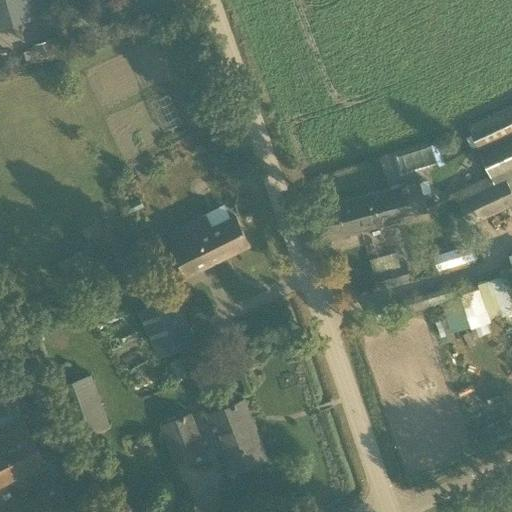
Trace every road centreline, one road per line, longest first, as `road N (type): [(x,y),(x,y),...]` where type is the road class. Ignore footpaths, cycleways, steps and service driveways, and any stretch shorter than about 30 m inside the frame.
road 1 (unclassified): [(375,511),(201,0)]
road 2 (unclassified): [(389,511),(511,451)]
